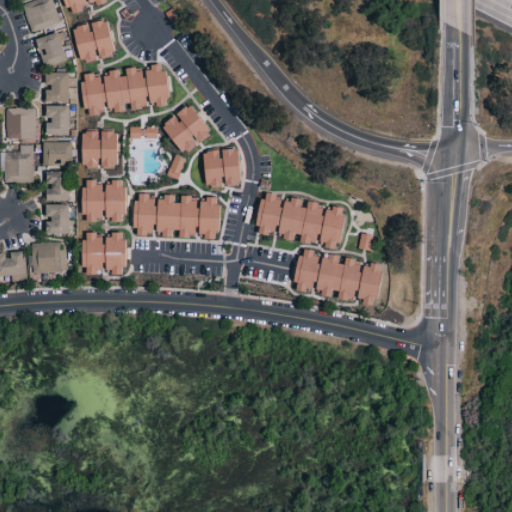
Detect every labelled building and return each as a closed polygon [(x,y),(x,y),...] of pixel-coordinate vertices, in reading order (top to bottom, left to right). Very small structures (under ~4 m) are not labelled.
[(30,34),(59,24),(50,0),(36,0),(21,5),(30,34)] [(88,9),(88,8),(108,2),(106,0),(63,0),(68,15),(88,9)] [(115,56),(108,21),(89,25),(89,26),(73,29),(79,63),(115,56)] [(35,41),(44,68),(66,61),(59,40),(61,40),(59,33),(35,41)] [(85,75),(79,85),(83,110),(94,116),(98,116),(105,103),(106,111),(111,111),(116,114),(122,113),(129,100),(130,112),(140,111),(148,96),(150,108),(163,107),(169,97),(166,72),(155,66),(151,66),(145,76),(134,69),(127,70),(120,82),(118,71),(108,72),(102,83),(102,81),(91,74),(85,75)] [(68,74),(45,74),(44,88),(45,88),(45,103),(68,103),(68,88),(75,88),(75,78),(68,78),(68,74)] [(183,155),(211,134),(189,105),(175,116),(175,117),(161,127),(183,155)] [(45,136),(68,136),(69,107),(46,107),(45,121),(46,121),(45,136)] [(34,109),(5,108),(4,139),(33,140),(34,109)] [(128,139),(155,140),(156,128),(129,128),(128,139)] [(118,133),(99,133),(82,133),(81,168),(99,168),(117,168),(118,133)] [(71,144),(43,143),(42,166),(71,167),(71,144)] [(224,187),(224,186),(241,186),(239,150),(220,151),(221,153),(204,153),(205,188),(224,187)] [(178,181),(183,160),(172,157),(166,178),(178,181)] [(48,203),(68,202),(67,172),(45,173),(46,185),(47,185),(48,203)] [(124,183),(103,183),(82,183),(82,222),(104,222),(104,220),(112,220),(112,224),(124,224),(124,183)] [(261,235),(270,236),(279,227),(278,233),(286,241),(293,242),(294,235),(300,236),(299,244),(307,245),(318,240),(328,250),(333,250),(342,241),(345,218),(341,209),(335,208),(325,212),(325,219),(318,204),(310,203),(300,213),(301,200),(293,199),(282,204),(273,195),(262,193),(257,228),(261,235)] [(133,236),(145,237),(155,230),(155,233),(167,239),(172,239),(173,230),(178,233),(178,239),(192,240),(198,240),(218,241),(220,208),(214,199),(208,198),(198,205),(198,209),(190,197),(180,197),(180,204),(174,204),(174,196),(167,196),(158,202),(155,201),(143,195),(139,195),(134,204),(133,236)] [(69,206),(46,205),(45,221),(46,221),(45,235),(68,236),(69,206)] [(124,233),(111,233),(111,238),(96,238),(96,234),(82,234),(83,274),(104,274),(104,272),(111,272),(111,276),(122,276),(121,268),(125,268),(124,233)] [(370,252),(373,237),(360,234),(357,250),(370,252)] [(62,244),(30,244),(31,274),(63,273),(62,244)] [(383,268),(354,263),(348,260),(345,259),(339,257),(329,256),(328,257),(321,253),(314,252),(304,251),(298,261),(293,291),(310,294),(315,291),(329,298),(330,299),(337,299),(352,302),(357,300),(370,307),(372,308),(373,306),(378,297),(383,268)] [(0,277),(23,277),(23,253),(8,254),(8,255),(0,255),(0,277)]
